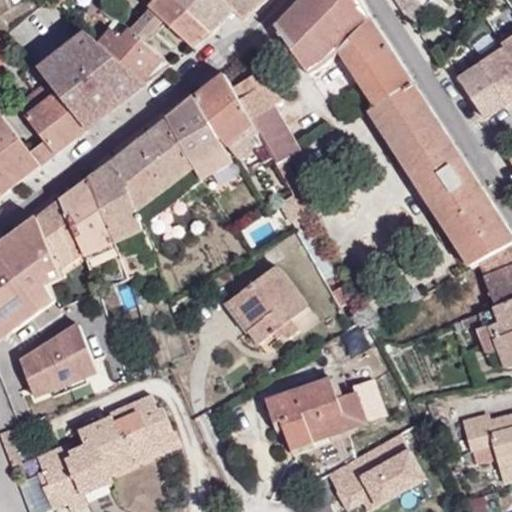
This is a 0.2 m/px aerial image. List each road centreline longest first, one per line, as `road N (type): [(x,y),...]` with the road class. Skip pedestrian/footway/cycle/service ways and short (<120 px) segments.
road 1 (unclassified): [(286,0),(0,227)]
road 2 (residential): [(511,202),(378,0)]
